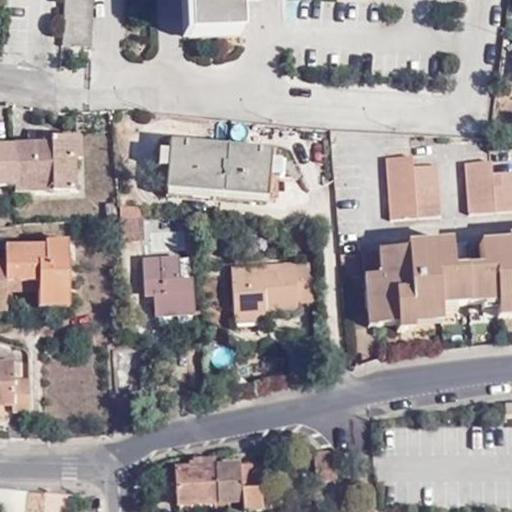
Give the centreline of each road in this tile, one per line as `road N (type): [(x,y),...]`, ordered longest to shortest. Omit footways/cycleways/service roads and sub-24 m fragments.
road 1 (unclassified): [(114,461),(410,381),(511,369)]
road 2 (unknown): [(351,396),(322,225),(160,230)]
